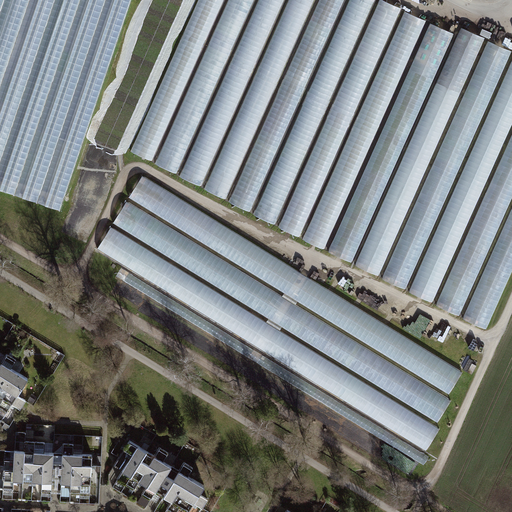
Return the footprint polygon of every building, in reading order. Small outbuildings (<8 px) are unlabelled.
[(0,0),(0,194),(70,214),(128,0),(0,0)] [(457,33),(388,0),(201,0),(127,156),(484,326),(511,268),(511,51),(460,27),(457,33)] [(99,250),(428,451),(440,431),(437,429),(453,402),(449,399),(464,374),(143,178),(99,250)] [(0,364),(0,402),(10,408),(26,380),(0,364)] [(139,447),(123,473),(184,511),(197,511),(210,492),(139,447)] [(27,449),(0,448),(0,487),(5,488),(4,497),(53,499),(54,492),(62,492),(62,501),(101,502),(102,452),(66,451),(66,461),(58,460),(59,449),(37,448),(36,458),(27,458),(27,449)]
